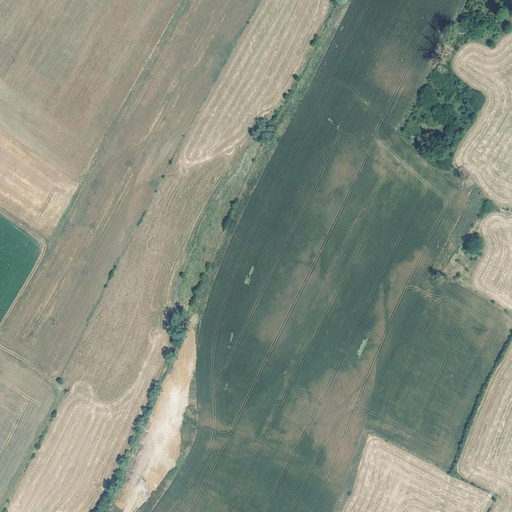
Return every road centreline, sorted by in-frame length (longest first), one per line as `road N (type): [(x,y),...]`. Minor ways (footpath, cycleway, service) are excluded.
road 1 (track): [(182,0),(0,330)]
road 2 (track): [(0,347),(63,391),(0,511)]
